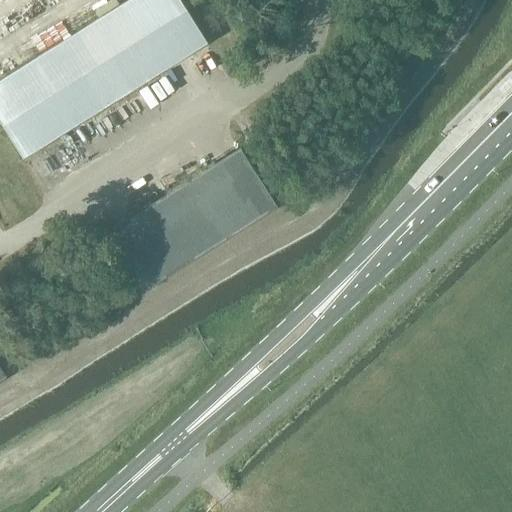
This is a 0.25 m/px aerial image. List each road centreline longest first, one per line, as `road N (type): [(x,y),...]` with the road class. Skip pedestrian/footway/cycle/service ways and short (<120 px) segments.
road 1 (secondary): [(511,104),(160,457)]
road 2 (secondary): [(160,457),(266,379),(511,141)]
road 3 (unknown): [(0,245),(323,45),(328,0)]
